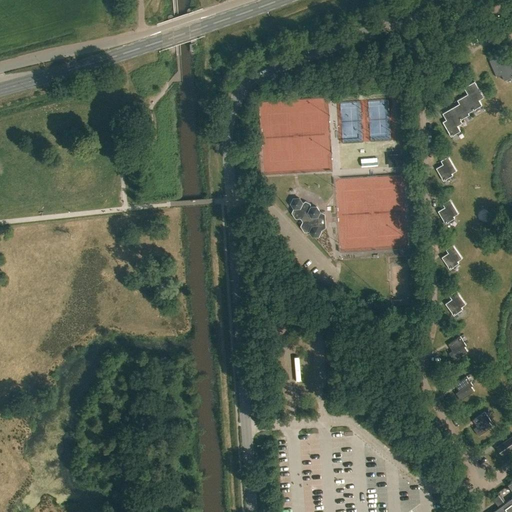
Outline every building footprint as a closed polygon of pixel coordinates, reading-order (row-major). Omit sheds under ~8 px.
[(503,62),(500,55),(489,60),(496,77),(501,74),(503,80),(511,76),(511,58),(509,60),(503,62)] [(467,94),(475,108),(481,105),(478,99),(483,97),(474,81),(464,87),(467,93),(467,94)] [(467,112),(475,108),(467,94),(457,99),(459,103),(452,107),(460,119),(468,114),(467,112)] [(460,119),(452,107),(442,113),(446,119),(442,121),(449,133),(450,136),(460,130),(457,125),(461,122),(460,119)] [(401,153),(391,154),(392,166),(402,165),(401,153)] [(440,160),(442,164),(436,168),(443,180),(452,175),(451,173),(456,170),(448,156),(440,160)] [(311,234),(312,236),(318,236),(320,231),(326,228),(325,214),(319,211),(320,211),(316,206),(310,206),(310,203),(305,200),(302,202),(299,197),(293,197),(290,203),(293,208),(292,212),(296,218),(301,218),(303,221),(301,225),(305,231),(306,231),(309,231),(311,234)] [(442,203),(444,207),(438,211),(443,220),(443,221),(445,223),(454,217),(453,216),(458,213),(449,199),(442,203)] [(448,266),(448,267),(449,269),(458,262),(457,261),(461,257),(452,244),(445,249),(448,252),(441,257),(448,266)] [(449,295),(451,298),(445,303),(452,312),(451,312),(453,315),(462,308),(461,307),(465,303),(455,290),(449,295)] [(452,350),(448,352),(453,359),(467,350),(464,346),(466,345),(460,336),(448,344),(452,350)] [(454,384),(459,390),(455,393),(460,400),(473,390),(470,386),(472,384),(466,376),(454,384)] [(472,419),(477,426),(473,428),(478,435),(491,426),(488,421),(490,420),(484,411),(472,419)] [(511,436),(497,447),(502,455),(511,448),(511,436)] [(482,455),(487,464),(496,458),(491,449),(482,455)] [(511,511),(511,480),(507,484),(511,490),(511,496),(504,503),(498,494),(492,499),(498,507),(491,511),(511,511)]
